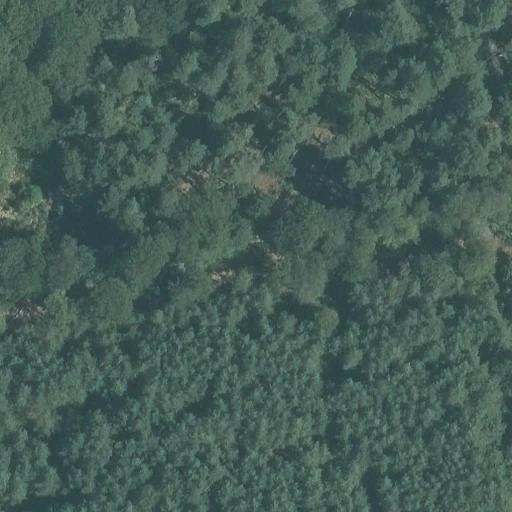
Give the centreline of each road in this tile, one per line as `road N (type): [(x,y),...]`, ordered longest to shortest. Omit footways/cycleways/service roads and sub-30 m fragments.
road 1 (track): [(0,268),(33,258),(511,222)]
road 2 (track): [(511,125),(499,0)]
